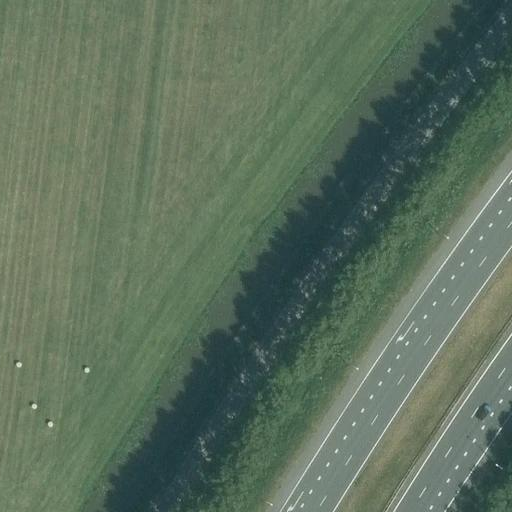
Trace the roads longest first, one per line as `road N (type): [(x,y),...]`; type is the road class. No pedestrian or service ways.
road 1 (tertiary): [(167,511),(295,308),(511,18)]
road 2 (motorway): [(511,225),(330,475)]
road 3 (motorway): [(413,511),(511,365)]
